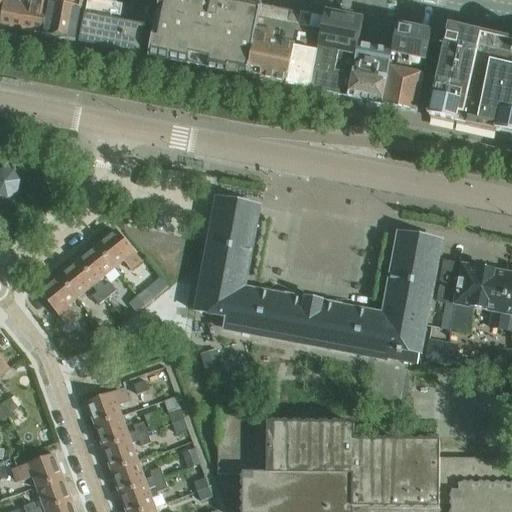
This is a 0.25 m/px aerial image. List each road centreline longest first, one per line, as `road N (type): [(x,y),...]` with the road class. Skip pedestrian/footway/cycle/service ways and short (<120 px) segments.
road 1 (tertiary): [(511,203),(115,127)]
road 2 (residential): [(103,511),(61,401),(0,302)]
road 3 (residential): [(0,284),(97,199),(115,127)]
